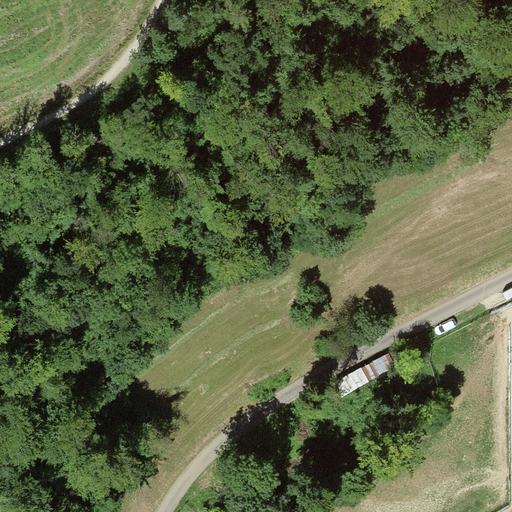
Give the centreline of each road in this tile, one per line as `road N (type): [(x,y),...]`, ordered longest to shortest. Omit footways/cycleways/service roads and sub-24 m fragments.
road 1 (track): [(511,274),(272,399),(161,511)]
road 2 (track): [(0,141),(98,90),(131,50)]
